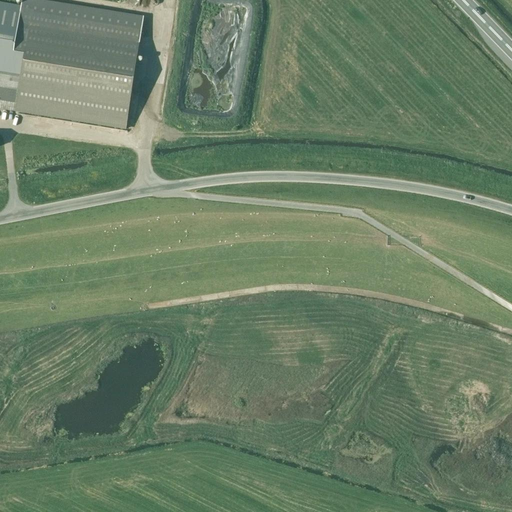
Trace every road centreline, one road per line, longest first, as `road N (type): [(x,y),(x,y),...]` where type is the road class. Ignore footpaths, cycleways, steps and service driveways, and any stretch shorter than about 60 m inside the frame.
road 1 (track): [(148,306),(306,287),(381,296),(511,333)]
road 2 (unclassified): [(511,211),(341,180),(252,177),(147,191)]
road 3 (unclassified): [(0,219),(147,191)]
